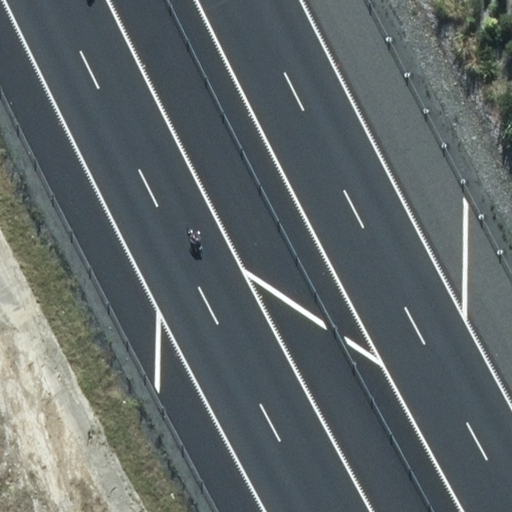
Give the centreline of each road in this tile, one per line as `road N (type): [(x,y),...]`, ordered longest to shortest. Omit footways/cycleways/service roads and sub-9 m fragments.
road 1 (motorway): [(349,511),(153,172),(69,0)]
road 2 (motorway): [(255,0),(431,359),(511,492)]
